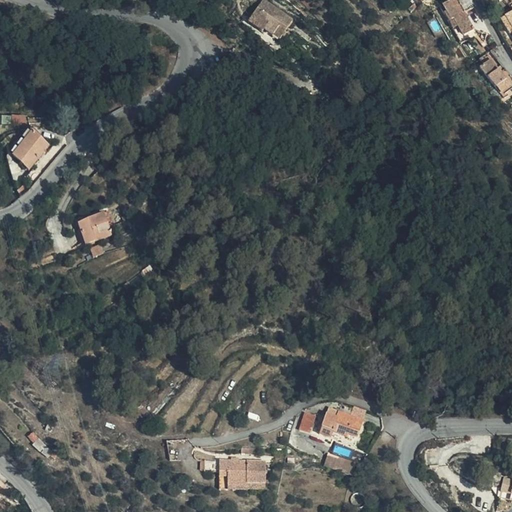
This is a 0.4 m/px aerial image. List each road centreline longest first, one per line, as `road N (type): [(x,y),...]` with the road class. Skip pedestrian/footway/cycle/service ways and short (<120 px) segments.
road 1 (tertiary): [(13,0),(69,17),(168,29),(193,61),(183,79),(101,130),(33,201),(0,218)]
road 2 (unknown): [(429,430),(411,389),(359,366),(226,413)]
road 3 (tertiary): [(437,511),(410,476),(407,443),(429,430),(511,426)]
